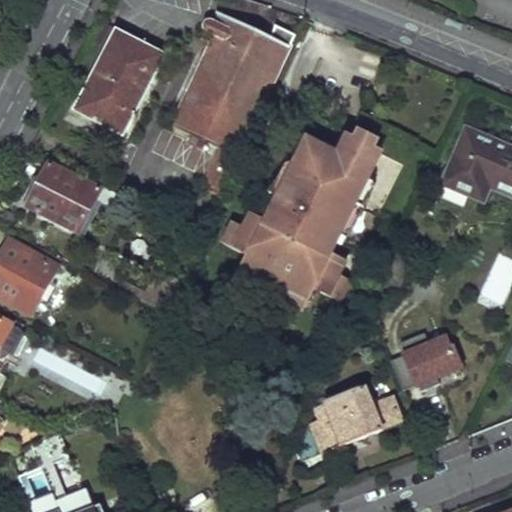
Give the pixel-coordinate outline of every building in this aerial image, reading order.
[(205,27),(208,36),(216,40),(176,129),(224,151),(207,188),(218,194),(236,158),(240,159),(295,37),(279,28),(274,38),(218,14),(214,22),(205,27)] [(117,33),(78,113),(127,137),(166,56),(117,33)] [(511,151),(466,132),(440,188),(481,205),(488,189),(511,199),(511,151)] [(361,134),(356,144),(374,151),(379,142),(361,134)] [(314,148),(311,161),(307,170),(317,174),(313,182),(293,173),(281,198),(269,221),(255,214),(247,229),(236,224),(225,245),(251,259),(245,271),(248,273),(265,281),(271,271),(292,280),(286,291),(303,301),(307,303),(314,290),(340,304),(352,282),(340,276),(347,261),(332,253),(344,231),(371,177),(381,154),(374,151),(356,144),(349,140),(336,165),(321,159),(314,148)] [(293,173),(313,182),(317,174),(307,170),(294,164),(288,166),(274,195),(281,198),(293,173)] [(53,166),(30,212),(82,237),(105,192),(53,166)] [(371,177),(344,231),(347,233),(353,232),(376,184),(374,178),(371,177)] [(8,244),(0,261),(0,297),(34,314),(56,266),(8,244)] [(388,253),(366,296),(390,307),(412,265),(388,253)] [(244,281),(300,308),(303,301),(286,291),(292,280),(271,271),(265,281),(248,273),(244,281)] [(154,285),(147,301),(153,304),(172,312),(183,288),(164,281),(161,288),(154,285)] [(0,319),(0,354),(3,349),(16,355),(26,332),(0,319)] [(396,356),(409,394),(466,374),(453,337),(396,356)] [(54,386),(38,421),(62,431),(101,408),(54,386)] [(310,425),(322,454),(382,431),(381,428),(402,420),(392,399),(368,409),(358,388),(321,403),(322,406),(315,408),(320,421),(310,425)] [(51,437),(15,459),(22,479),(59,456),(51,437)]
